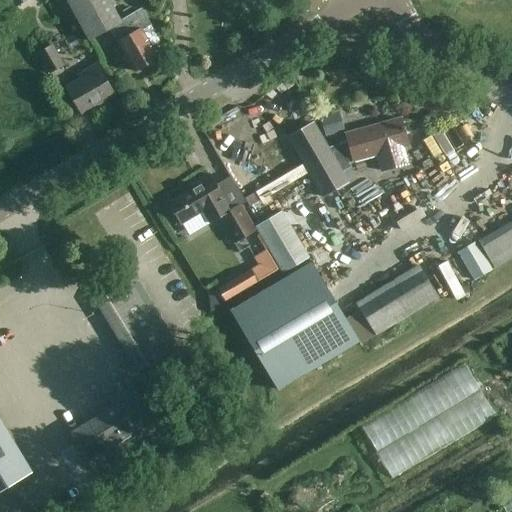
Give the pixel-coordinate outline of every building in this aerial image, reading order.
[(154,60),(157,59),(141,30),(149,25),(140,10),(119,23),(106,0),(66,0),(89,41),(109,29),(124,56),(121,57),(126,65),(129,63),(134,72),(145,66),(148,67),(153,64),(154,60)] [(48,75),(64,66),(51,44),(37,53),(48,75)] [(81,115),(114,96),(96,65),(78,75),(80,79),(65,88),(81,115)] [(350,154),(353,162),(376,155),(381,172),(407,164),(403,148),(407,146),(400,119),(345,134),(347,142),(327,148),(313,123),(288,138),(322,197),(347,183),(342,173),(351,168),(344,157),(350,154)] [(233,243),(255,231),(240,205),(230,211),(208,175),(188,187),(190,190),(168,203),(181,225),(202,212),(209,224),(219,218),(233,243)] [(259,215),(290,197),(279,179),(248,197),(259,215)] [(373,212),(364,197),(352,203),(361,219),(373,212)] [(310,260),(281,214),(256,229),(283,276),(310,260)] [(493,270),(511,258),(511,220),(476,241),(493,270)] [(473,281),(491,270),(474,242),(457,253),(473,281)] [(277,391),(358,343),(310,263),(229,311),(277,391)] [(375,337),(438,298),(419,266),(356,302),(375,337)] [(224,301),(257,282),(250,269),(217,289),(224,301)] [(138,371),(172,350),(130,282),(96,303),(138,371)] [(110,466),(106,458),(157,428),(132,387),(109,400),(113,407),(70,433),(91,468),(95,465),(99,472),(110,466)] [(0,419),(0,493),(32,475),(0,419)]
